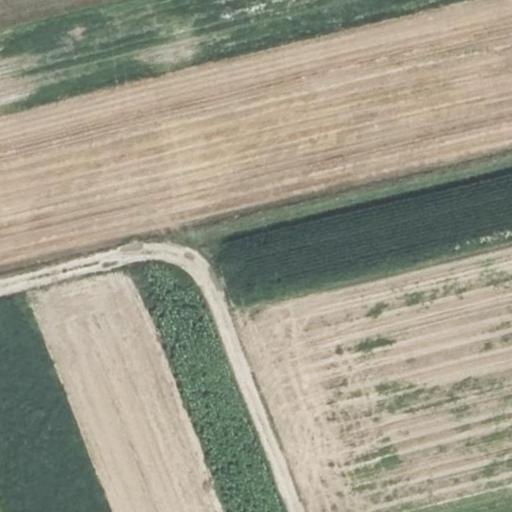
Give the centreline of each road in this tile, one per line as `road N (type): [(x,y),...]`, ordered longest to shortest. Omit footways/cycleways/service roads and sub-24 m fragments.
road 1 (track): [(297,511),(208,280),(168,250),(0,291)]
road 2 (track): [(168,250),(511,165)]
